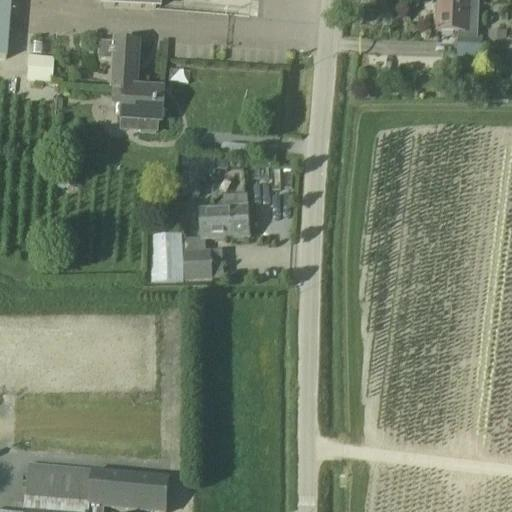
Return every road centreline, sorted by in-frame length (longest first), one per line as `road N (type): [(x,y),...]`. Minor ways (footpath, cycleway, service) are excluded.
road 1 (unclassified): [(305,511),(318,146),(333,0)]
road 2 (track): [(511,473),(306,450)]
